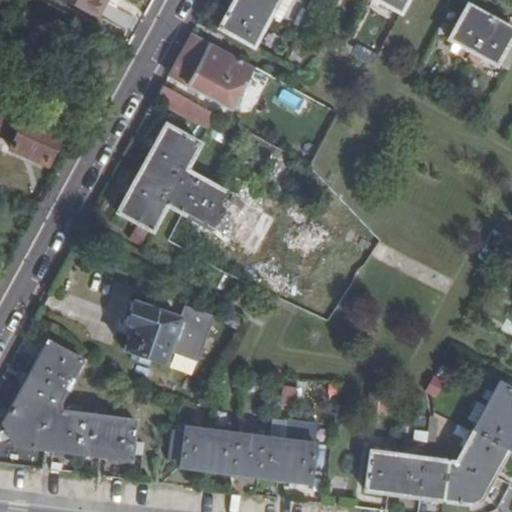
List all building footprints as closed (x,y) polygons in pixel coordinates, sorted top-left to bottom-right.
[(53,0),(99,22),(109,0),(53,0)] [(406,0),(231,0),(216,28),(252,47),(277,0),(375,0),(400,13),(406,0)] [(495,66),(511,35),(511,29),(466,4),(446,39),(495,66)] [(74,43),(82,28),(44,7),(25,41),(40,48),(50,29),(74,43)] [(251,66),(191,34),(169,74),(228,107),(251,66)] [(207,129),(215,114),(162,86),(154,102),(207,129)] [(15,101),(9,113),(44,128),(49,116),(15,101)] [(46,164),(58,135),(44,128),(9,113),(0,108),(0,135),(11,140),(9,148),(46,164)] [(254,253),(273,218),(184,169),(199,143),(164,124),(116,212),(151,231),(165,205),(254,253)] [(138,353),(163,362),(167,349),(197,360),(209,325),(199,322),(203,310),(186,304),(182,319),(179,318),(179,317),(131,300),(122,322),(132,326),(123,350),(137,355),(138,353)] [(128,460),(134,420),(58,411),(57,402),(81,360),(46,341),(1,423),(12,445),(128,460)] [(466,478),(485,488),(511,437),(511,389),(498,381),(453,462),(369,451),(363,491),(456,503),(458,483),(466,478)] [(308,484),(313,444),(184,427),(183,431),(171,430),(167,460),(179,462),(178,466),(308,484)] [(478,500),(485,488),(466,478),(458,483),(456,503),(469,505),(478,500)]
